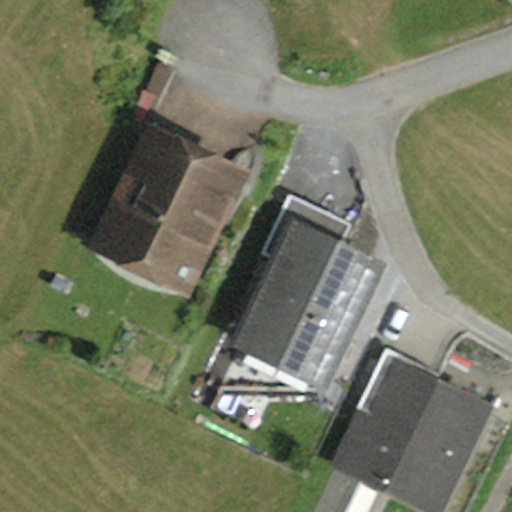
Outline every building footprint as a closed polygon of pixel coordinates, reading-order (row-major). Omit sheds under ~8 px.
[(184,286),(238,173),(153,132),(105,232),(147,252),(154,272),(184,286)] [(316,240),(329,213),(290,194),(262,253),(279,261),(242,339),(246,341),(224,387),(315,390),(375,268),(338,251),(316,240)] [(316,240),(338,251),(351,224),(329,213),(316,240)] [(105,232),(99,245),(154,272),(147,252),(105,232)] [(358,408),(363,410),(313,511),(348,511),(365,477),(437,511),(486,407),(435,383),(450,352),(397,327),(358,408)]
